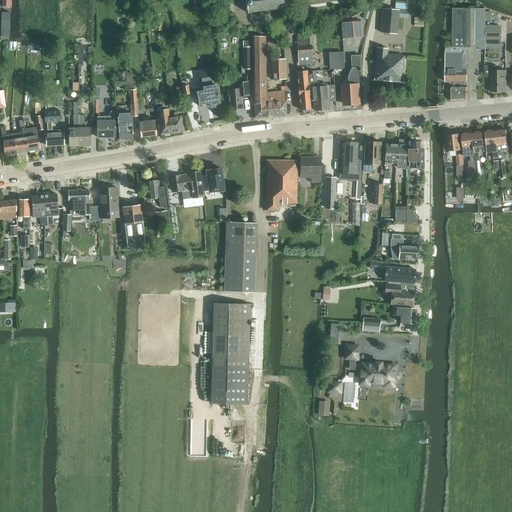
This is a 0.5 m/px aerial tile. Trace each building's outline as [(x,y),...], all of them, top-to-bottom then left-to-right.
[(244,0),(247,13),(255,12),(290,7),(288,0),(244,0)] [(395,8),(400,8),(406,9),(407,1),(396,1),(395,8)] [(399,18),(407,18),(408,9),(406,9),(400,8),(399,18)] [(450,101),(467,101),(466,48),(485,48),(486,21),(486,11),(486,9),(453,8),(452,48),(446,48),(445,53),(445,82),(456,82),(456,87),(450,87),(450,101)] [(397,34),(399,10),(382,9),(380,32),(397,34)] [(0,38),(9,39),(9,13),(0,13),(0,38)] [(362,21),(342,23),(343,38),(363,37),(362,21)] [(501,37),(501,25),(486,25),(486,37),(501,37)] [(264,36),(250,36),(253,105),(254,104),(255,118),(286,115),(285,92),(266,93),(264,36)] [(312,44),(311,36),(303,37),(303,45),(312,44)] [(281,54),(282,42),(270,41),(269,53),(281,54)] [(297,54),(297,65),(311,64),(310,45),(296,46),(297,54)] [(374,62),(373,80),(401,82),(403,55),(387,54),(387,50),(378,49),(374,62)] [(343,52),(328,52),(329,69),(344,68),(343,52)] [(348,85),(341,85),(342,103),(350,103),(350,104),(360,104),(358,68),(361,67),(360,55),(350,55),(351,68),(348,76),(348,85)] [(271,80),(286,79),(284,59),(270,59),(271,80)] [(497,66),(484,66),(484,78),(490,78),(490,92),(505,92),(505,69),(497,69),(497,66)] [(307,71),(298,72),(301,110),(310,109),(307,71)] [(315,71),(308,71),(309,82),(310,95),(313,95),(314,107),(320,107),(321,110),(329,109),(328,94),(329,93),(329,85),(317,86),(315,71)] [(218,105),(220,104),(217,89),(215,77),(202,79),(204,91),(197,92),(200,106),(211,105),(211,106),(213,106),(214,107),(217,106),(218,105)] [(242,96),(248,96),(247,82),(235,82),(236,89),(226,90),(228,110),(242,109),(241,101),(242,100),(242,96)] [(135,89),(129,90),(130,104),(131,116),(137,116),(135,89)] [(68,128),(69,145),(79,145),(78,115),(78,102),(73,102),(73,111),(73,128),(68,128)] [(118,105),(116,107),(118,134),(126,134),(126,136),(129,139),(133,139),(131,116),(130,104),(118,105)] [(59,110),(44,111),(45,123),(47,122),(48,131),(45,131),(46,146),(63,145),(63,130),(52,131),(51,122),(60,122),(59,110)] [(96,116),(97,121),(97,136),(115,136),(114,121),(114,110),(110,111),(111,115),(96,116)] [(168,110),(157,111),(160,134),(171,133),(169,117),(168,110)] [(169,117),(171,133),(182,131),(179,112),(175,112),(175,116),(169,117)] [(79,145),(90,145),(89,127),(84,127),(84,115),(78,115),(79,145)] [(36,116),(34,117),(35,124),(38,123),(39,130),(43,130),(41,116),(36,116)] [(140,137),(156,135),(154,119),(148,120),(148,116),(144,117),(144,121),(138,121),(140,137)] [(13,133),(16,153),(27,151),(25,137),(23,120),(19,121),(20,132),(13,133)] [(16,153),(13,133),(6,134),(5,126),(0,127),(0,130),(4,155),(16,153)] [(494,130),(498,158),(503,158),(501,145),(507,144),(505,129),(494,130)] [(494,130),(485,131),(488,152),(493,151),(494,159),(498,158),(494,130)] [(484,151),(483,146),(482,131),(471,132),(475,160),(479,160),(479,152),(484,151)] [(475,163),(475,160),(471,132),(461,133),(464,156),(469,155),(470,161),(468,161),(470,177),(476,176),(475,171),(474,163),(475,163)] [(455,151),(456,165),(462,165),(458,134),(446,135),(448,151),(455,151)] [(37,135),(25,137),(27,151),(39,149),(37,135)] [(395,144),(394,163),(397,163),(407,164),(407,143),(405,143),(405,140),(399,139),(399,142),(397,142),(397,144),(395,144)] [(373,164),(379,164),(380,142),(365,141),(364,171),(373,171),(373,164)] [(358,180),(359,160),(356,159),(356,142),(341,142),(339,179),(358,180)] [(409,152),(407,152),(407,156),(409,156),(409,168),(416,168),(416,169),(424,169),(423,149),(419,149),(419,142),(409,142),(409,152)] [(394,163),(395,144),(386,144),(384,165),(397,165),(397,163),(394,163)] [(301,157),(300,178),(311,178),(311,183),(320,183),(321,157),(301,157)] [(296,160),(266,160),(265,210),(278,211),(279,203),(295,203),(296,160)] [(180,190),(182,189),(183,199),(192,198),(203,196),(199,171),(189,172),(189,175),(179,176),(178,175),(170,176),(172,192),(181,191),(180,190)] [(325,208),(335,208),(336,178),(326,178),(325,208)] [(159,207),(167,206),(164,186),(159,187),(158,180),(145,182),(147,198),(158,197),(159,207)] [(374,184),(373,203),(381,203),(382,184),(374,184)] [(99,188),(101,212),(101,218),(118,217),(116,187),(99,188)] [(91,220),(99,221),(99,207),(88,207),(88,191),(69,191),(68,209),(79,209),(79,214),(89,214),(89,217),(91,220)] [(52,224),(52,216),(59,215),(58,208),(56,194),(43,195),(46,225),(52,224)] [(40,225),(46,225),(43,195),(30,196),(32,217),(39,216),(40,225)] [(2,219),(15,218),(15,199),(2,201),(2,219)] [(29,229),(29,200),(17,200),(17,216),(23,216),(23,229),(29,229)] [(411,200),(407,200),(407,222),(419,223),(419,216),(411,209),(411,200)] [(127,247),(144,245),(140,204),(122,206),(127,247)] [(406,209),(395,209),(395,221),(406,221),(406,209)] [(157,227),(168,226),(166,211),(155,212),(157,227)] [(70,215),(63,214),(62,231),(70,231),(70,215)] [(102,220),(103,234),(110,234),(110,220),(102,220)] [(223,292),(254,293),(255,221),(225,221),(223,292)] [(167,232),(169,247),(174,247),(174,246),(177,246),(177,243),(175,244),(173,231),(167,232)] [(418,260),(418,245),(399,245),(398,259),(418,260)] [(414,283),(416,269),(386,267),(384,281),(414,283)] [(385,284),(384,294),(391,295),(391,302),(391,304),(413,306),(414,292),(400,291),(400,285),(385,284)] [(15,301),(0,301),(0,313),(16,313),(15,301)] [(213,303),(210,404),(247,405),(250,304),(213,303)] [(400,315),(400,323),(414,323),(415,308),(393,306),(392,315),(400,315)] [(363,323),(362,326),(379,327),(379,326),(379,324),(379,319),(363,318),(363,323)] [(340,341),(341,323),(332,323),(331,340),(340,341)] [(345,345),(345,358),(350,359),(349,369),(360,370),(359,384),(393,387),(395,366),(393,366),(392,365),(388,365),(387,365),(369,364),(368,363),(363,363),(362,363),(361,363),(361,366),(356,365),(354,363),(354,359),(357,359),(358,346),(345,345)] [(329,382),(328,392),(340,393),(341,383),(329,382)] [(319,401),(318,415),(323,416),(328,416),(329,402),(319,401)]
